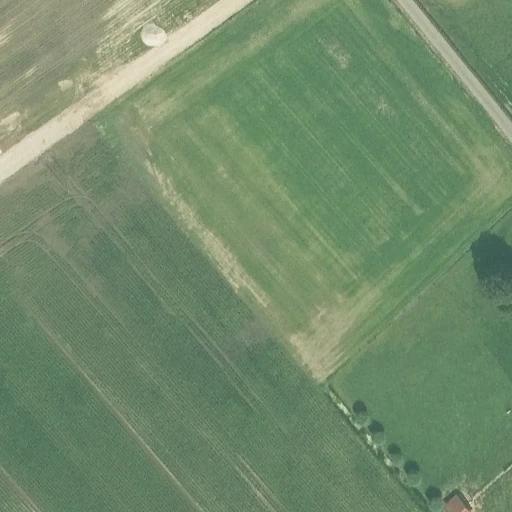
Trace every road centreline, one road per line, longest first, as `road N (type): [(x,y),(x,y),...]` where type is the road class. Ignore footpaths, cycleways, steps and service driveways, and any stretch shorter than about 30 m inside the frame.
road 1 (track): [(0,161),(227,0)]
road 2 (track): [(511,131),(404,0)]
